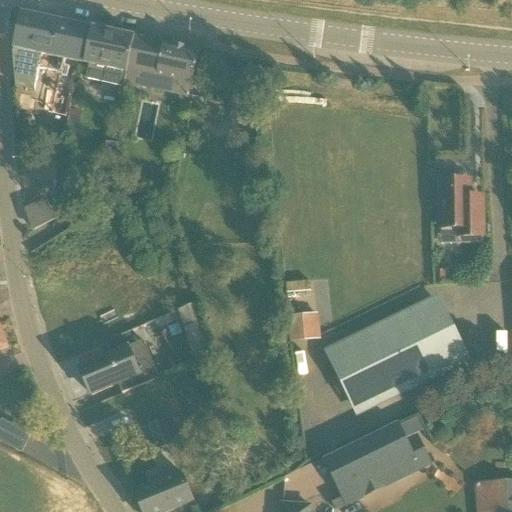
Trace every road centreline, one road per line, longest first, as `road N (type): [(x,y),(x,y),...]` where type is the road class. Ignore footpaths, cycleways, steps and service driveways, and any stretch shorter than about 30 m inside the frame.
road 1 (tertiary): [(511,56),(355,42),(92,0)]
road 2 (residential): [(120,511),(46,380),(17,277),(0,134)]
